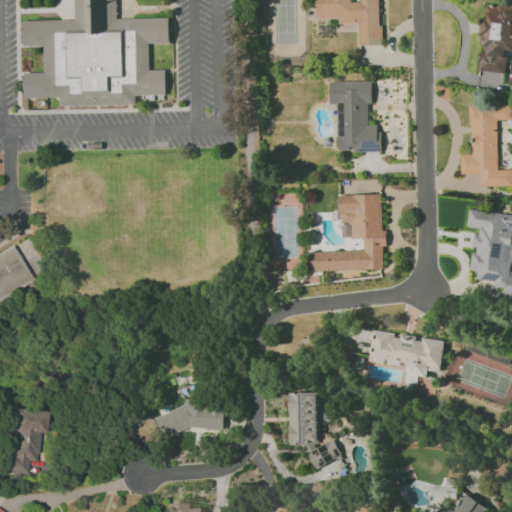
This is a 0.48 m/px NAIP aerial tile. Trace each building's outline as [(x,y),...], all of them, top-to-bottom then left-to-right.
[(75,0),(118,0),(119,18),(170,17),(171,45),(150,45),(151,69),(166,69),(167,95),(136,95),(137,104),(63,106),(62,98),(25,98),(25,74),(45,73),(45,46),(24,46),(24,21),(76,20),(75,0)] [(315,0),(316,18),(338,18),(338,24),(358,24),(358,45),(380,45),(379,0),(359,0),(359,2),(352,2),(352,0),(315,0)] [(477,70),(504,73),(506,50),(509,51),(511,20),(511,6),(485,3),(483,18),(482,18),(478,52),(480,52),(477,70)] [(329,82),(329,105),(337,105),(338,151),(380,151),(380,125),(367,125),(367,104),(372,104),(371,81),(329,82)] [(497,120),(511,120),(510,106),(470,106),(470,154),(461,154),(461,174),(480,174),(480,186),(511,185),(511,170),(497,170),(497,120)] [(383,269),(383,246),(387,246),(387,231),(382,231),(381,194),(339,195),(339,223),(350,222),(350,239),(363,238),(364,250),(309,252),(310,271),(383,269)] [(511,246),(511,214),(469,210),(467,227),(476,228),(474,249),(472,249),(470,270),(477,271),(476,279),(495,281),(494,287),(506,288),(505,295),(511,295),(511,274),(509,274),(511,246)] [(0,254),(11,247),(32,281),(0,301),(0,254)] [(440,372),(444,341),(422,338),(398,335),(398,333),(373,330),(369,361),(406,366),(405,375),(422,377),(423,370),(440,372)] [(288,392),(288,445),(309,445),(309,464),(338,463),(338,443),(318,443),(318,392),(288,392)] [(189,428),(221,429),(223,429),(223,415),(203,414),(197,399),(184,398),(184,406),(153,417),(161,438),(162,438),(189,428)] [(47,411),(15,409),(12,455),(8,454),(7,473),(28,474),(28,461),(38,462),(39,433),(46,433),(47,411)]
